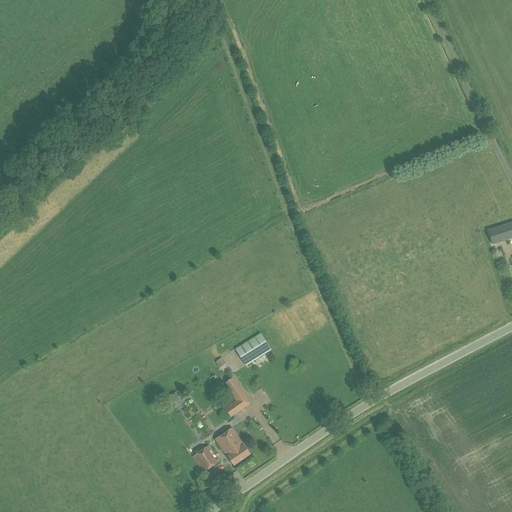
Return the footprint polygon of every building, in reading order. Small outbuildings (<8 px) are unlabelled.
[(493,244),(511,237),(511,222),(488,230),(493,244)] [(235,350),(245,366),(271,350),(261,334),(235,350)] [(220,367),(225,364),(222,359),(217,362),(220,367)] [(224,408),(231,417),(250,403),(233,377),(224,384),(235,400),(224,408)] [(216,439),(234,465),(250,454),(243,445),(231,428),(216,439)] [(213,460),(206,450),(209,448),(207,445),(192,456),(203,473),(219,462),(216,458),(213,460)]
